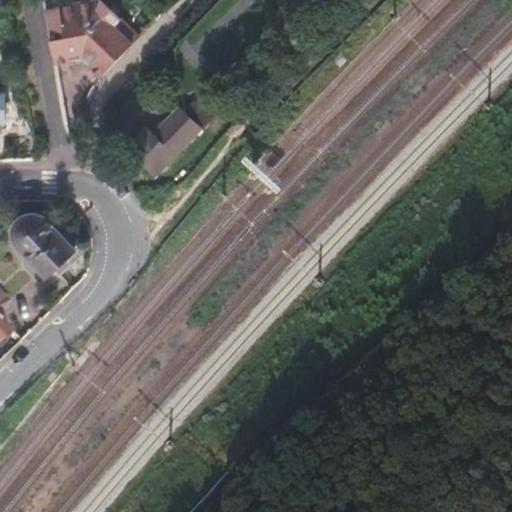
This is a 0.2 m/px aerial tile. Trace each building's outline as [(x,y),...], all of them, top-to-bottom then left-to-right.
[(97,3),(49,26),(57,79),(78,63),(97,82),(137,42),(97,3)] [(0,120),(8,120),(8,96),(0,96),(0,120)] [(155,176),(204,133),(184,110),(156,134),(151,128),(129,147),(155,176)] [(13,229),(13,234),(13,238),(15,243),(17,247),(47,277),(74,250),(43,218),(39,216),(34,215),(29,215),(25,216),(21,218),(17,221),(15,225),(13,229)] [(0,341),(11,330),(0,318),(0,341)]
